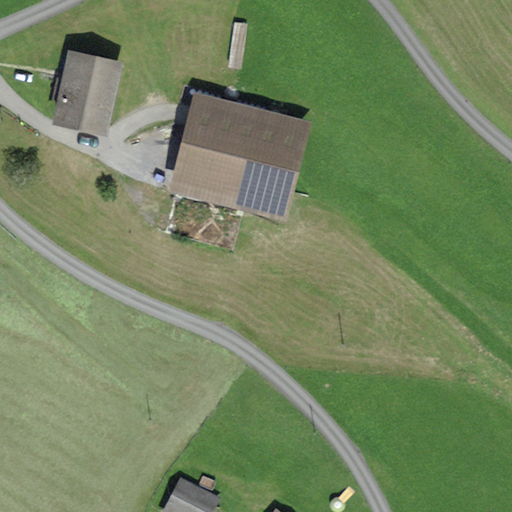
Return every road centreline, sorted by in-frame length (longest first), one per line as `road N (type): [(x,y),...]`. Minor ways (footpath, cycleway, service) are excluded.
road 1 (unclassified): [(381,511),(323,422),(244,350),(71,265),(0,208)]
road 2 (unclassified): [(378,0),(433,73),(511,152)]
